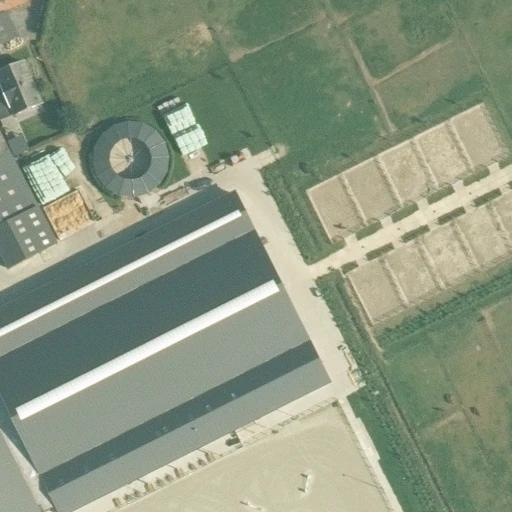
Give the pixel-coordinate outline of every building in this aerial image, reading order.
[(0,0),(0,9),(25,0),(0,0)] [(0,14),(0,54),(6,52),(2,45),(22,34),(10,10),(0,14)] [(0,74),(0,83),(15,117),(44,104),(25,64),(0,74)] [(15,117),(0,83),(0,116),(3,123),(15,117)] [(95,141),(92,153),(92,166),(96,178),(104,187),(115,194),(127,197),(140,196),(151,190),(160,182),(166,171),(168,158),(166,146),(159,135),(150,126),(138,121),(126,121),(114,124),(103,131),(95,141)] [(0,227),(32,212),(0,143),(0,227)] [(0,308),(0,511),(59,511),(325,379),(232,192),(103,257),(0,308)] [(43,207),(32,212),(0,227),(0,266),(2,270),(60,242),(43,207)]
